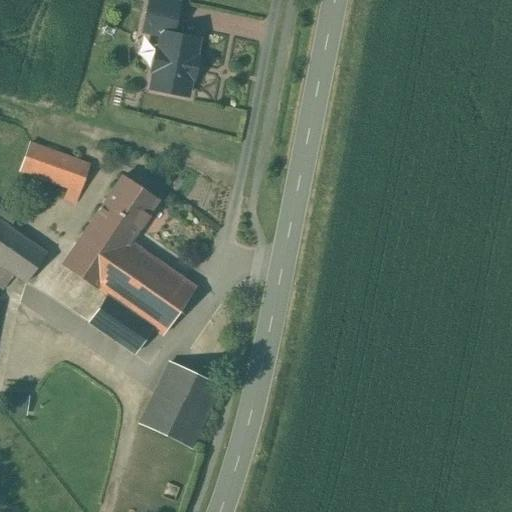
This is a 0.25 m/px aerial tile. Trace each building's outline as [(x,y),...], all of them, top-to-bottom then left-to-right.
[(162,35),(162,33),(171,35),(178,4),(159,0),(149,0),(143,31),(162,35)] [(171,35),(162,33),(162,35),(159,50),(156,49),(152,70),(154,71),(151,88),(186,95),(189,78),(193,79),(197,58),(194,57),(197,40),(171,35)] [(89,166),(29,144),(20,170),(80,192),(89,166)] [(157,200),(122,177),(78,244),(112,267),(128,243),(157,200)] [(0,222),(0,287),(3,290),(13,275),(26,283),(46,254),(0,222)] [(195,288),(128,243),(112,267),(78,244),(63,265),(106,295),(89,321),(135,353),(152,328),(163,335),(195,288)] [(221,387),(170,363),(140,424),(191,449),(221,387)] [(13,391),(10,412),(28,415),(32,394),(13,391)]
